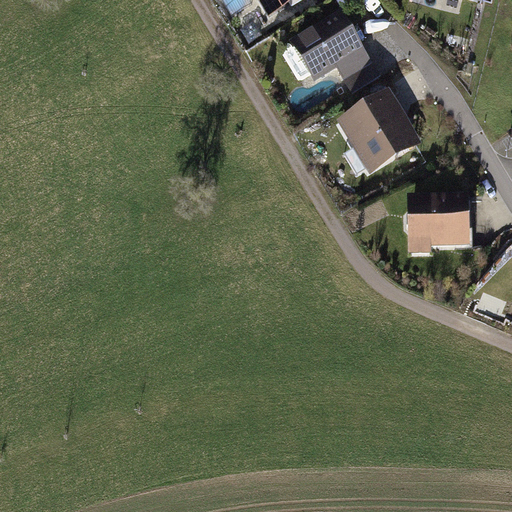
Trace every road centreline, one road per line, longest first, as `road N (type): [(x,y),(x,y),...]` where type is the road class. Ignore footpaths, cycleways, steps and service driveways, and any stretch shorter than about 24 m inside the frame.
road 1 (residential): [(192,0),(348,267),(437,330),(511,355)]
road 2 (residential): [(511,199),(424,64),(379,21)]
